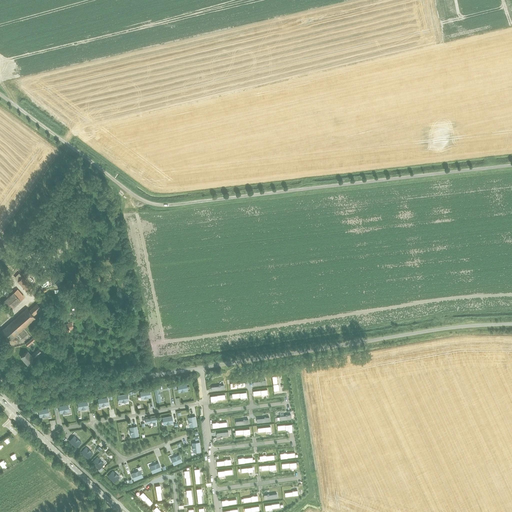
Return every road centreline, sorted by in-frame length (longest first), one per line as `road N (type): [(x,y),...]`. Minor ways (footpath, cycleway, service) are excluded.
road 1 (unclassified): [(511,324),(397,335),(11,403)]
road 2 (tertiary): [(120,511),(8,406)]
